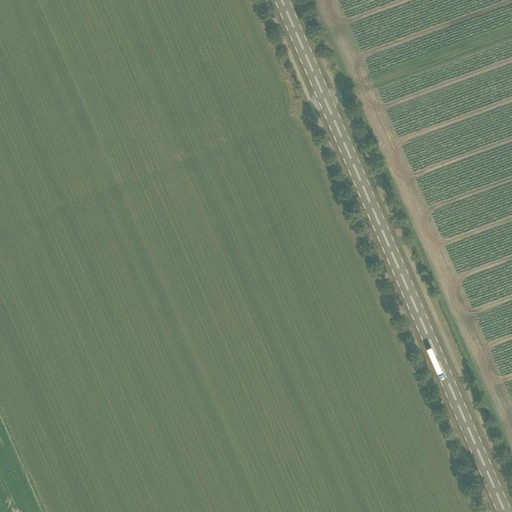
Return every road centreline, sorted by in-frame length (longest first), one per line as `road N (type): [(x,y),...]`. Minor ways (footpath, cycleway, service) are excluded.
road 1 (primary): [(505,511),(282,0)]
road 2 (track): [(511,29),(325,100)]
